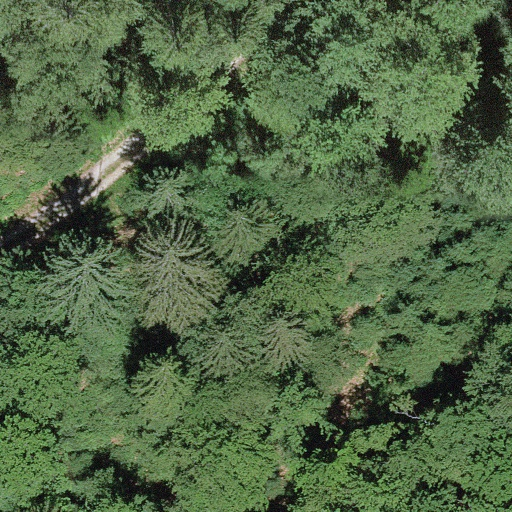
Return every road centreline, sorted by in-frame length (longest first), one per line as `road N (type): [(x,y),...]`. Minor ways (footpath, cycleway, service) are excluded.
road 1 (track): [(0,254),(203,93),(286,0)]
road 2 (track): [(511,432),(398,511)]
